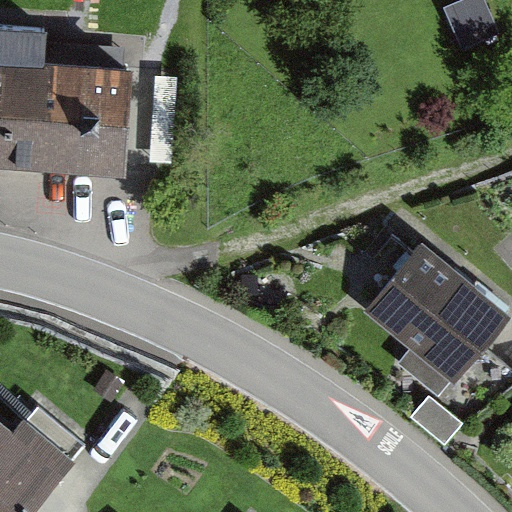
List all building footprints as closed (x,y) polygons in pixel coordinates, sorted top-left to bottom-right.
[(483,0),(478,0),(443,17),(462,56),(501,37),(483,0)] [(0,177),(122,184),(128,80),(47,75),(48,47),(0,44),(0,177)] [(180,69),(160,68),(153,163),(173,165),(180,69)] [(425,219),(366,295),(415,335),(398,354),(438,387),(445,377),(478,335),(510,294),(425,219)] [(107,365),(95,385),(115,397),(127,376),(107,365)] [(429,389),(411,412),(446,439),(464,415),(429,389)] [(0,401),(0,511),(19,511),(83,433),(32,393),(16,414),(0,401)]
